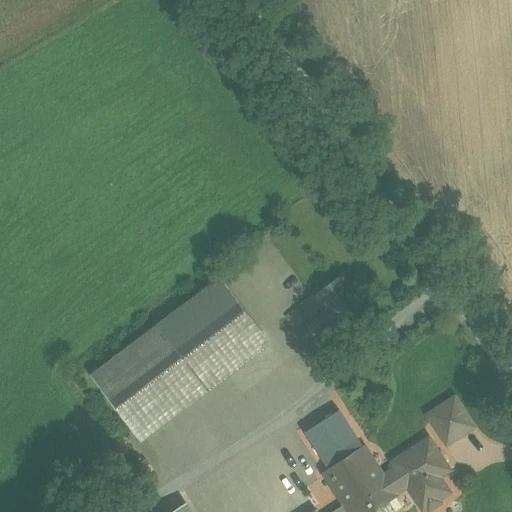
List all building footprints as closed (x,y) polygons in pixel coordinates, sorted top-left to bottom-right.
[(144,331),(204,286),(191,269),(177,280),(174,276),(154,291),(162,301),(136,321),(144,331)] [(368,305),(345,273),(316,294),(329,311),(321,316),(319,314),(297,329),(309,346),(339,325),(339,326),(368,305)] [(222,278),(159,326),(199,379),(263,331),(222,278)] [(159,326),(94,375),(134,429),(199,379),(159,326)] [(475,426),(456,397),(430,414),(449,442),(475,426)] [(431,437),(394,461),(396,464),(409,485),(425,508),(426,507),(432,508),(441,502),(442,497),(444,496),(434,481),(452,469),(431,437)] [(346,447),(335,455),(334,459),(339,466),(355,455),(350,448),(346,447)] [(339,466),(328,474),(347,503),(332,511),(367,511),(396,494),(384,476),(367,448),(339,466)] [(409,485),(398,467),(384,476),(396,494),(409,485)]
